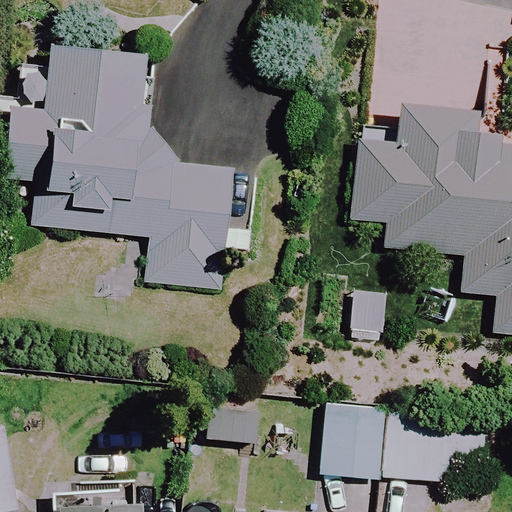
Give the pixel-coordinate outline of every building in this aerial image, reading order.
[(5,78),(0,171),(0,228),(145,237),(142,288),(221,292),(228,169),(173,165),(151,126),(155,58),(40,51),(38,80),(5,78)] [(475,117),(398,109),(394,146),(353,142),(344,219),(386,224),(384,249),(462,258),(458,293),(495,297),(491,334),(511,336),(511,151),(472,147),(475,117)] [(385,292),(349,289),(344,344),(381,347),(385,292)] [(381,480),(385,396),(320,393),(317,477),(381,480)] [(385,396),(381,480),(480,484),(483,400),(385,396)] [(252,408),(205,407),(204,443),(252,444),(252,408)] [(0,511),(8,511),(18,511),(5,429),(0,429),(0,511)] [(134,511),(133,497),(53,505),(53,511),(134,511)]
